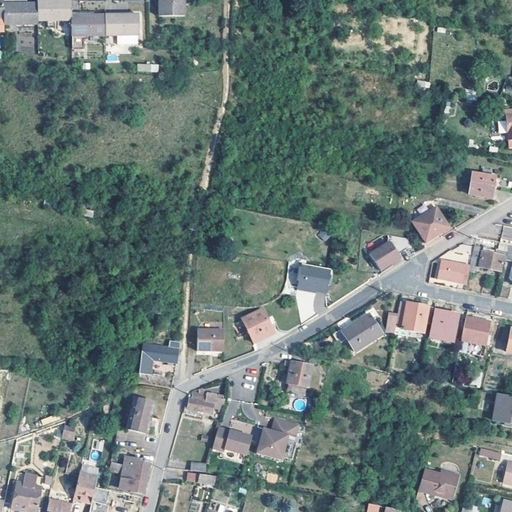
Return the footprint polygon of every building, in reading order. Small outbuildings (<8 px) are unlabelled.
[(185,18),(184,0),(163,0),(163,6),(159,6),(159,18),(185,18)] [(37,5),(37,23),(72,22),(71,17),(71,13),(71,3),(71,1),(60,1),(37,1),(37,5)] [(37,23),(37,5),(26,6),(3,6),(3,22),(3,27),(37,26),(37,23)] [(71,17),(72,22),(72,51),(84,51),(84,41),(84,38),(88,38),(105,37),(105,16),(94,16),(71,17)] [(128,16),(105,16),(105,37),(140,37),(139,16),(128,16)] [(158,72),(158,63),(137,63),(137,72),(158,72)] [(418,79),(416,85),(428,88),(430,83),(418,79)] [(511,110),(498,111),(499,119),(504,119),(506,138),(511,137),(511,110)] [(494,177),(472,173),(469,195),(491,199),(494,177)] [(449,229),(437,208),(413,222),(425,243),(449,229)] [(412,242),(389,237),(388,243),(369,253),(379,271),(400,259),(398,255),(403,252),(410,253),(412,242)] [(511,246),(500,244),(499,250),(507,252),(511,253),(509,261),(511,261),(511,246)] [(495,250),(483,248),(479,268),(500,273),(504,257),(495,255),(495,250)] [(470,268),(468,275),(473,276),(477,259),(472,259),(470,268)] [(466,287),(468,275),(470,268),(440,262),(436,281),(466,287)] [(326,272),(298,269),(297,294),(325,296),(326,272)] [(425,323),(430,324),(431,321),(434,308),(400,301),(398,314),(395,327),(401,328),(401,329),(423,333),(425,323)] [(161,305),(152,304),(151,314),(160,315),(161,305)] [(431,321),(430,324),(428,337),(453,342),(459,315),(434,310),(432,321),(431,321)] [(274,335),(262,311),(242,321),(253,345),(274,335)] [(398,314),(388,312),(385,330),(395,331),(395,327),(398,314)] [(476,315),(467,313),(462,337),(487,342),(492,318),(483,316),(482,318),(476,317),(476,315)] [(354,352),(382,334),(369,314),(341,332),(346,339),(354,352)] [(511,332),(511,327),(505,327),(502,342),(510,343),(511,332)] [(223,330),(197,330),(196,351),(223,351),(223,330)] [(340,331),(333,335),(339,344),(346,339),(341,332),(340,331)] [(179,345),(169,344),(168,352),(142,349),(138,383),(147,385),(147,377),(150,377),(151,361),(176,363),(179,345)] [(313,366),(292,362),(290,367),(287,384),(288,384),(287,392),(306,395),(307,388),(308,388),(313,366)] [(206,394),(193,391),(191,399),(188,398),(185,407),(189,408),(188,409),(212,414),(214,408),(223,410),(226,399),(223,398),(224,396),(207,392),(206,394)] [(511,395),(499,393),(493,420),(511,423),(511,395)] [(155,405),(134,400),(125,434),(146,440),(148,430),(145,429),(149,415),(152,416),(155,405)] [(263,427),(255,452),(281,460),(288,435),(295,437),(299,425),(274,418),(271,430),(263,427)] [(73,441),(76,428),(64,425),(62,439),(73,441)] [(251,436),(218,427),(213,447),(224,451),(224,448),(246,454),(251,436)] [(502,452),(488,449),(487,456),(501,460),(502,452)] [(149,462),(124,459),(119,490),(130,492),(130,494),(143,496),(149,462)] [(114,461),(111,460),(108,472),(119,475),(121,466),(113,465),(114,461)] [(208,464),(191,463),(189,470),(206,472),(208,464)] [(418,491),(452,500),(459,476),(441,470),(440,473),(425,469),(418,491)] [(185,480),(198,481),(200,473),(186,472),(185,480)] [(200,473),(198,481),(198,482),(203,483),(214,486),(217,475),(200,473)] [(96,481),(79,477),(73,502),(81,504),(83,498),(91,500),(94,490),(96,481)] [(26,478),(24,485),(35,488),(37,481),(26,478)] [(24,485),(16,483),(9,511),(12,511),(18,511),(19,511),(19,509),(25,510),(24,511),(35,511),(40,489),(35,488),(24,485)] [(104,507),(107,492),(94,490),(91,500),(88,511),(105,511),(107,507),(104,507)] [(336,498),(334,504),(341,505),(350,508),(351,501),(336,498)] [(70,511),(71,508),(50,502),(48,511),(70,511)] [(511,511),(511,503),(504,502),(501,511),(511,511)]
